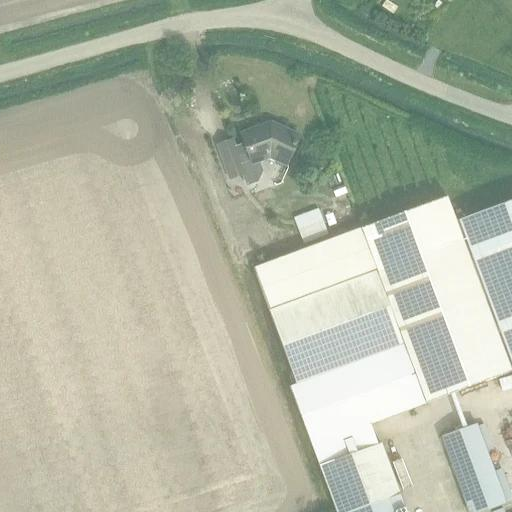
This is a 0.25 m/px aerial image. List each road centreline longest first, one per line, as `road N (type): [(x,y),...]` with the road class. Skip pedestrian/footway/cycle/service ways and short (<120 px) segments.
road 1 (unclassified): [(285,23),(225,18),(149,31),(0,74)]
road 2 (unclassified): [(511,115),(285,23)]
